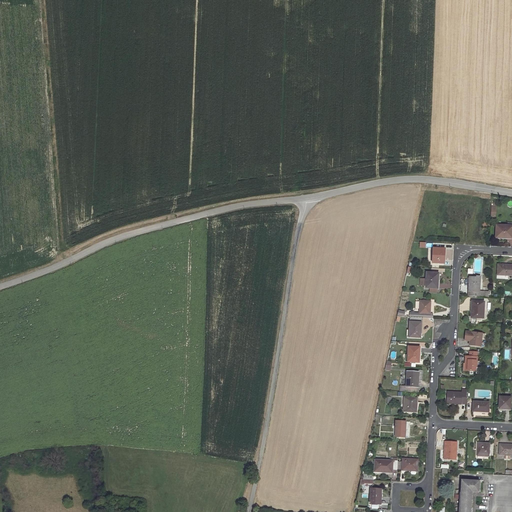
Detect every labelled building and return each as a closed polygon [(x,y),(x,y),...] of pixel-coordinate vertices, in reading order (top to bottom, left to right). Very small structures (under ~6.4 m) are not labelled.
[(511,227),(498,227),(497,238),(511,238),(511,227)] [(445,250),(434,250),(433,265),(445,265),(445,250)] [(511,266),(499,266),(498,276),(511,277),(511,266)] [(439,274),(427,274),(427,289),(439,289),(439,274)] [(470,297),(478,297),(484,298),(485,292),(479,292),(480,277),(470,277),(469,293),(470,293),(470,297)] [(411,318),(421,319),(426,319),(426,318),(427,313),(432,313),(433,302),(421,302),(421,313),(411,313),(411,318)] [(484,304),(473,303),(472,319),(483,319),(484,304)] [(421,319),(411,318),(410,339),(421,339),(421,319)] [(470,341),(470,345),(482,346),(483,332),(465,331),(465,339),(468,339),(468,341),(470,341)] [(408,362),(420,363),(421,348),(409,347),(408,362)] [(463,372),(465,372),(476,373),(477,355),(482,355),(483,352),(470,351),(469,358),(465,357),(465,363),(464,363),(463,372)] [(419,375),(407,374),(407,387),(418,388),(418,386),(419,375)] [(462,402),(467,403),(468,390),(463,390),(462,391),(448,390),(448,403),(462,403),(462,402)] [(418,398),(405,397),(404,411),(417,412),(418,398)] [(511,400),(501,399),(500,410),(511,410),(511,400)] [(491,403),(475,402),(474,411),(490,413),(491,403)] [(409,422),(395,422),(395,437),(408,438),(409,422)] [(458,441),(446,440),(445,458),(457,459),(458,441)] [(491,443),(480,442),(478,455),(490,456),(491,443)] [(511,443),(501,443),(501,453),(511,453),(511,443)] [(418,460),(403,459),(402,471),(417,471),(418,460)] [(392,470),(397,471),(398,462),(376,462),(375,473),(391,473),(392,470)] [(363,480),(360,480),(360,484),(373,484),(373,475),(363,475),(363,480)] [(479,480),(461,479),(460,509),(459,511),(470,511),(472,489),(479,490),(479,480)] [(381,490),(370,489),(369,504),(380,504),(381,490)]
